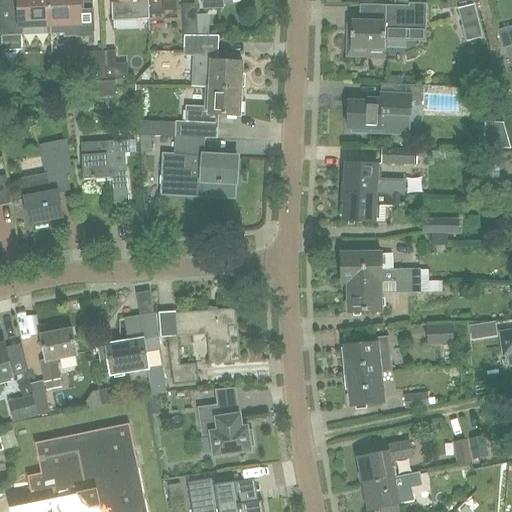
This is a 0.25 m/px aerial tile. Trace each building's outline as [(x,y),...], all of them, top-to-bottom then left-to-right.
[(6,0),(8,35),(3,35),(3,36),(4,52),(22,51),(21,37),(21,27),(51,25),(49,0),(6,0)] [(49,0),(51,25),(81,24),(82,39),(96,39),(94,9),(81,10),(80,0),(49,0)] [(149,19),(149,16),(148,0),(110,0),(112,20),(149,19)] [(176,0),(148,0),(149,16),(163,15),(163,12),(177,11),(176,0)] [(203,0),(203,9),(225,9),(224,0),(203,0)] [(397,7),(360,6),(360,22),(352,22),(352,36),(348,36),(347,50),(351,50),(351,51),(369,51),(369,55),(386,56),(386,42),(424,42),(425,8),(420,8),(420,4),(410,4),(410,8),(397,7)] [(182,5),(184,37),(198,37),(196,5),(182,5)] [(484,39),(476,6),(459,11),(468,43),(484,39)] [(503,51),(511,47),(511,27),(497,32),(503,51)] [(53,32),(30,33),(32,52),(54,50),(53,32)] [(192,87),(210,88),(242,89),(243,62),(218,61),(219,37),(198,37),(184,37),(184,56),(193,57),(192,87)] [(104,78),(103,52),(87,53),(87,65),(76,66),(77,79),(104,78)] [(103,52),(104,78),(128,77),(128,65),(116,64),(115,52),(103,52)] [(381,87),(381,100),(369,100),(369,103),(350,102),(348,129),(353,129),(353,133),(396,135),(397,115),(411,115),(411,105),(423,106),(424,89),(381,87)] [(175,137),(205,139),(217,140),(218,115),(241,116),(242,89),(210,88),(209,108),(189,107),(188,124),(141,121),(140,135),(175,137)] [(187,183),(221,184),(221,199),(237,200),(238,158),(204,156),(205,139),(175,137),(174,155),(163,154),(161,196),(186,197),(187,183)] [(129,209),(126,154),(130,153),(129,141),(82,143),(84,179),(113,177),(115,210),(129,209)] [(43,150),(48,176),(23,181),(26,198),(25,198),(31,225),(34,224),(35,228),(49,225),(49,221),(64,218),(59,192),(69,190),(65,169),(73,167),(68,144),(43,150)] [(417,166),(417,150),(381,149),(381,164),(417,166)] [(345,193),(403,195),(404,183),(391,182),(377,182),(378,166),(346,165),(345,193)] [(0,234),(0,235),(0,232),(0,206),(11,203),(7,176),(0,177),(0,234)] [(402,208),(403,195),(345,193),(344,221),(375,223),(376,206),(402,208)] [(460,235),(460,221),(423,220),(423,234),(431,234),(450,235),(460,235)] [(397,283),(397,272),(397,270),(382,271),(382,255),(342,256),(342,279),(348,281),(348,282),(348,284),(397,283)] [(381,294),(409,294),(408,272),(397,272),(397,283),(348,284),(349,314),(382,313),(381,294)] [(421,272),(408,272),(409,294),(421,293),(421,282),(421,272)] [(236,323),(235,309),(176,313),(176,312),(160,313),(162,338),(169,337),(173,383),(198,381),(197,364),(181,366),(178,336),(208,334),(211,364),(241,362),(238,323),(236,323)] [(130,342),(97,347),(102,375),(147,368),(145,353),(161,351),(155,314),(139,316),(139,317),(126,319),(130,342)] [(452,325),(428,326),(429,340),(453,339),(452,325)] [(45,383),(47,391),(62,388),(56,359),(77,355),(72,329),(41,335),(46,360),(40,361),(44,383),(45,383)] [(511,332),(502,334),(505,355),(510,354),(511,364),(511,332)] [(349,377),(380,373),(393,371),(389,336),(376,337),(376,343),(345,346),(349,377)] [(0,396),(1,396),(0,390),(0,380),(13,377),(4,344),(0,345),(0,396)] [(156,371),(158,393),(170,392),(169,370),(156,371)] [(380,373),(349,377),(352,406),(383,403),(380,373)] [(405,409),(415,409),(424,408),(428,408),(428,404),(427,394),(404,396),(405,409)] [(38,415),(49,412),(47,400),(35,403),(38,415)] [(34,402),(9,408),(13,423),(38,417),(34,402)] [(247,428),(242,429),(240,415),(226,417),(224,404),(198,408),(200,422),(217,420),(219,432),(212,433),(215,456),(251,451),(250,446),(254,446),(252,432),(248,432),(247,428)] [(16,511),(147,511),(130,424),(35,444),(42,474),(28,477),(34,504),(13,508),(14,510),(15,510),(16,511)] [(468,439),(472,460),(482,459),(488,457),(483,437),(468,439)] [(472,460),(468,439),(452,443),(457,467),(473,464),(472,460)] [(393,479),(393,478),(389,459),(411,455),(408,442),(368,450),(369,457),(358,459),(363,485),(393,479)] [(393,479),(363,485),(369,511),(380,508),(380,511),(399,511),(398,503),(413,500),(410,487),(421,485),(418,473),(393,478),(393,479)] [(219,511),(264,511),(263,501),(259,501),(239,505),(238,495),(236,482),(234,482),(233,479),(233,476),(188,483),(192,511),(203,511),(219,510),(219,511)]
